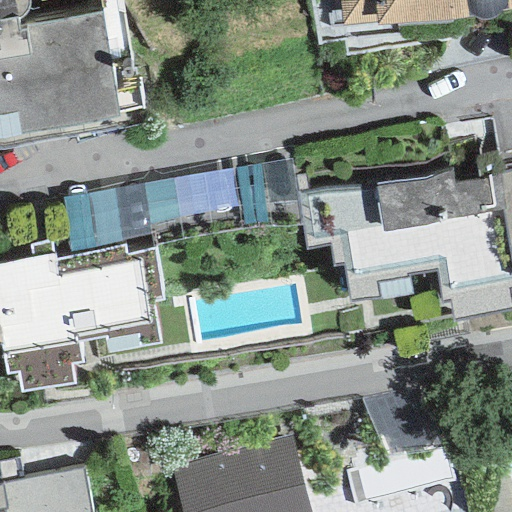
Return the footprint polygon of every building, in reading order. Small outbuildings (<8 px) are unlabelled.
[(0,0),(0,138),(118,118),(99,0),(44,0),(29,3),(28,0),(0,0)] [(511,0),(339,0),(342,27),(376,22),(377,26),(511,10),(511,0)] [(425,175),(296,197),(305,249),(328,245),(332,267),(344,265),(350,304),(378,300),(375,282),(435,271),(441,303),(448,302),(451,319),(511,309),(510,300),(511,299),(511,163),(476,169),(477,178),(454,183),(451,170),(425,175)] [(71,242),(133,240),(132,205),(265,201),(264,168),(69,174),(71,242)] [(51,242),(29,246),(31,257),(0,262),(0,336),(7,375),(16,373),(20,392),(74,382),(71,365),(81,363),(78,344),(104,339),(107,354),(160,344),(153,302),(163,300),(154,251),(126,257),(124,246),(54,259),(51,242)] [(310,511),(291,435),(170,466),(182,511),(310,511)] [(89,511),(80,468),(0,485),(0,511),(89,511)]
